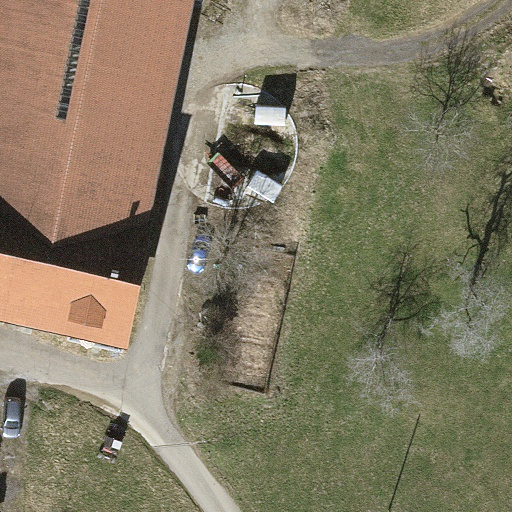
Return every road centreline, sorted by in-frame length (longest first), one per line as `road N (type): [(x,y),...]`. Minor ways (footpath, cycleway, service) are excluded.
road 1 (track): [(154,417),(213,229),(228,58),(412,55),(498,0)]
road 2 (track): [(217,511),(154,417),(79,376),(0,358)]
